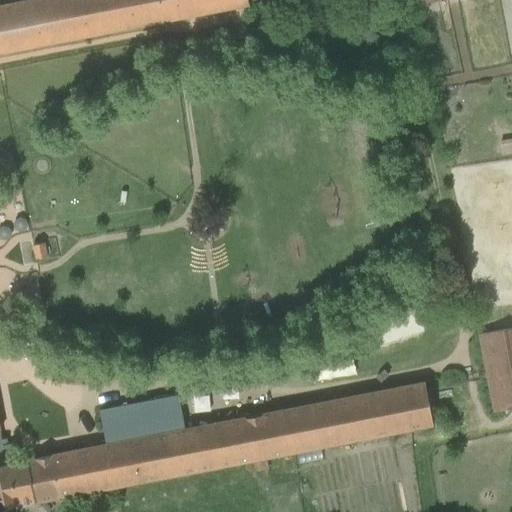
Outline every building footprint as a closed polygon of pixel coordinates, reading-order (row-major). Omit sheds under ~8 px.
[(0,56),(65,44),(57,0),(30,0),(0,6),(0,56)] [(246,0),(57,0),(65,44),(248,7),(246,0)] [(414,0),(417,11),(474,0),(414,0)] [(44,244),(31,246),(34,259),(46,257),(44,244)] [(511,328),(476,337),(493,417),(511,412),(511,328)] [(105,445),(26,459),(26,462),(36,503),(36,505),(432,426),(424,382),(185,429),(178,396),(98,411),(105,445)] [(5,465),(0,436),(0,509),(36,503),(26,462),(5,465)]
